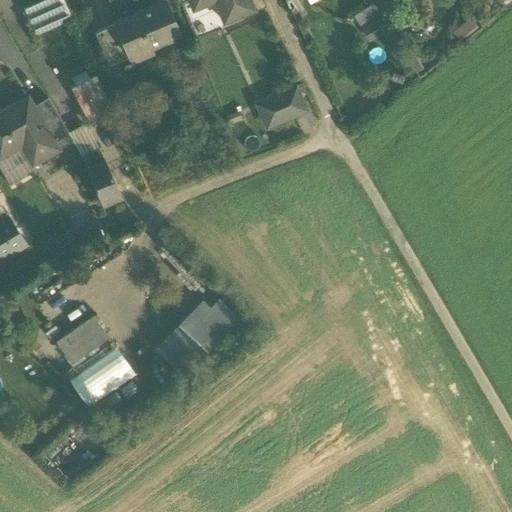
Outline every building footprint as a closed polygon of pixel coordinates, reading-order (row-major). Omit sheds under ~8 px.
[(63,0),(46,0),(24,10),(35,36),(72,19),(63,0)] [(254,10),(250,0),(189,0),(191,3),(199,0),(215,0),(225,22),(254,10)] [(457,2),(443,13),(449,20),(463,9),(457,2)] [(179,36),(166,3),(117,24),(131,56),(179,36)] [(117,24),(95,33),(109,66),(131,56),(117,24)] [(96,74),(48,100),(57,115),(69,135),(90,125),(113,112),(96,74)] [(296,87),(269,99),(280,123),(307,111),(296,87)] [(28,98),(0,114),(0,157),(25,143),(36,162),(72,139),(69,135),(57,115),(43,123),(28,98)] [(269,99),(256,104),(267,129),(280,123),(269,99)] [(90,125),(69,135),(72,139),(74,142),(93,133),(90,125)] [(25,143),(0,157),(0,158),(1,159),(0,159),(0,169),(10,186),(35,171),(31,165),(36,162),(25,143)] [(98,149),(82,155),(89,167),(105,160),(98,149)] [(89,167),(87,168),(103,204),(121,196),(105,160),(89,167)] [(0,212),(0,260),(24,245),(3,211),(0,212)] [(203,302),(165,348),(187,367),(225,321),(203,302)] [(96,315),(58,342),(73,362),(110,335),(96,315)] [(87,407),(137,373),(119,346),(69,380),(87,407)]
